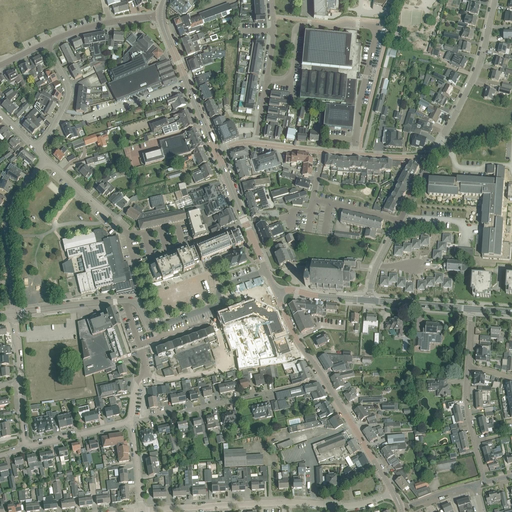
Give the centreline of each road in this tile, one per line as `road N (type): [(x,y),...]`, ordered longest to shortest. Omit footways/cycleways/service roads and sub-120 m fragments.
road 1 (unclassified): [(354,154),(375,26),(298,25),(289,82),(266,79)]
road 2 (residential): [(324,378),(131,422)]
road 3 (tertiary): [(124,301),(137,303),(156,327),(220,304),(223,284),(265,270)]
road 4 (residential): [(311,503),(141,510)]
road 5 (residential): [(434,154),(472,81),(495,0)]
road 6 (residential): [(14,313),(9,213),(46,159)]
road 7 (tertiary): [(217,151),(161,17)]
road 8 (residential): [(138,266),(128,237),(46,159)]
road 9 (tertiary): [(393,492),(324,378)]
